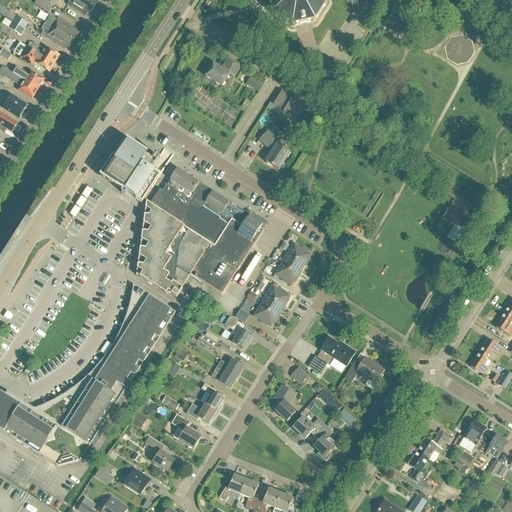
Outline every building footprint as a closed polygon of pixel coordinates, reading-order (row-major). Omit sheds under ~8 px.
[(34,10),(37,7),(28,0),(23,0),(23,1),(34,10)] [(51,5),(43,0),(37,0),(35,5),(47,12),(51,5)] [(89,17),(94,8),(80,0),(70,0),(67,6),(85,17),(86,15),(89,17)] [(80,0),(94,8),(99,1),(96,0),(80,0)] [(294,23),(316,19),(327,0),(271,0),(274,11),(294,23)] [(21,2),(17,7),(32,17),(36,11),(21,2)] [(6,19),(12,22),(24,30),(28,25),(10,13),(6,19)] [(52,29),(74,42),(79,34),(76,33),(77,30),(59,19),(57,21),(50,17),(46,24),(52,29)] [(24,30),(12,22),(8,29),(20,36),(24,30)] [(69,50),(74,42),(52,29),(46,24),(42,30),(44,32),(49,35),(46,39),(65,50),(66,48),(69,50)] [(30,50),(54,64),(58,57),(45,49),(44,50),(34,44),(30,50)] [(54,64),(30,50),(27,48),(19,60),(31,68),(35,63),(49,72),(54,64)] [(12,57),(2,51),(0,54),(0,57),(8,63),(12,57)] [(234,78),(242,67),(229,59),(222,70),(213,65),(205,77),(222,88),(230,75),(234,78)] [(38,90),(13,74),(13,75),(2,68),(0,72),(0,75),(20,88),(18,91),(32,100),(38,90)] [(13,74),(38,90),(45,80),(30,71),(27,77),(16,70),(13,74)] [(251,78),(247,86),(259,93),(263,85),(251,78)] [(276,108),(284,94),(277,90),(269,103),(276,108)] [(19,120),(27,106),(11,96),(3,110),(19,120)] [(287,115),(295,101),(288,97),(279,110),(287,115)] [(12,134),(18,123),(0,112),(0,131),(4,134),(6,131),(12,134)] [(304,127),(301,132),(306,136),(309,131),(304,127)] [(279,172),(290,153),(278,146),(280,144),(268,132),(260,141),(273,153),(266,163),(279,172)] [(111,159),(99,177),(122,192),(121,194),(125,197),(126,195),(141,205),(158,178),(154,175),(155,174),(151,172),(159,159),(155,157),(151,162),(145,158),(147,154),(126,140),(118,152),(119,153),(115,161),(111,159)] [(245,214),(177,170),(163,192),(160,189),(149,205),(141,278),(167,295),(168,292),(178,298),(211,245),(216,248),(196,278),(224,296),(267,228),(262,225),(264,221),(248,211),(245,214)] [(87,187),(82,195),(87,198),(92,190),(87,187)] [(81,196),(76,205),(81,208),(86,200),(81,196)] [(454,201),(444,217),(458,226),(469,210),(454,201)] [(75,206),(70,214),(75,217),(80,209),(75,206)] [(284,244),(280,249),(286,252),(289,247),(284,244)] [(287,255),(304,267),(305,267),(310,260),(309,259),(311,256),(294,245),(287,255)] [(281,265),(298,276),(304,267),(287,255),(286,254),(283,260),(284,260),(281,265)] [(299,277),(298,276),(281,265),(274,276),(292,287),(294,283),(295,284),(299,277)] [(247,290),(251,282),(246,279),(241,287),(247,290)] [(83,465),(144,369),(142,367),(175,314),(134,287),(134,286),(133,286),(131,301),(127,314),(122,327),(116,339),(110,351),(102,362),(93,372),(83,381),(72,390),(61,397),(49,404),(34,410),(7,392),(5,396),(0,392),(0,430),(58,468),(78,462),(83,465)] [(266,297),(283,309),(284,309),(289,302),(288,301),(290,298),(273,287),(266,297)] [(250,293),(247,298),(253,302),(256,297),(250,293)] [(260,307),(277,318),(283,309),(266,297),(263,301),(264,302),(260,307)] [(278,319),(277,318),(260,307),(254,318),(271,329),(273,325),(274,325),(278,319)] [(245,324),(250,316),(241,311),(236,319),(245,324)] [(511,330),(509,328),(511,322),(511,320),(504,315),(495,329),(508,337),(511,331),(511,330)] [(242,351),(251,337),(243,332),(245,328),(230,318),(225,327),(238,335),(236,338),(232,335),(228,341),(242,351)] [(215,353),(219,347),(201,337),(198,342),(215,353)] [(338,343),(328,337),(319,351),(320,352),(316,358),(329,367),(333,361),(345,368),(356,352),(339,342),(338,343)] [(479,355),(488,360),(492,354),(496,356),(501,349),(488,341),(479,355)] [(180,350),(175,357),(183,362),(188,355),(180,350)] [(483,367),(488,360),(479,355),(470,369),(483,377),(488,370),(483,367)] [(384,371),(365,359),(361,365),(356,362),(344,380),(352,384),(358,374),(368,381),(366,385),(366,386),(372,390),(374,390),(376,386),(375,385),(384,371)] [(217,367),(237,380),(244,369),(233,362),(229,367),(221,362),(217,367)] [(230,390),(237,380),(217,367),(214,373),(218,376),(215,381),(230,390)] [(301,387),(309,377),(299,369),(291,379),(301,387)] [(505,390),(511,378),(511,375),(502,370),(500,373),(505,376),(498,386),(505,390)] [(495,384),(499,378),(494,375),(490,381),(495,384)] [(205,406),(217,413),(224,401),(214,395),(216,392),(205,385),(201,391),(211,396),(205,406)] [(273,401),(281,405),(275,412),(286,422),(295,413),(288,406),(295,395),(282,386),(273,401)] [(325,391),(318,397),(324,403),(330,396),(325,391)] [(186,396),(182,406),(188,408),(192,398),(186,396)] [(176,411),(179,406),(166,398),(162,404),(176,411)] [(217,413),(205,406),(202,411),(192,406),(186,415),(197,422),(199,420),(209,426),(217,413)] [(342,420),(348,414),(344,410),(338,416),(342,420)] [(137,414),(130,424),(140,430),(146,420),(137,414)] [(193,451),(201,438),(184,427),(187,422),(177,416),(172,425),(184,433),(179,441),(193,451)] [(315,438),(326,427),(318,420),(311,427),(303,418),(294,428),(305,439),(311,434),(315,438)] [(479,440),(485,431),(474,424),(464,440),(470,444),(475,447),(479,440)] [(326,427),(315,438),(319,442),(314,447),(320,453),(318,454),(322,458),(323,456),(326,459),(334,450),(325,442),(333,434),(326,427)] [(422,459),(428,463),(429,461),(433,464),(442,451),(439,450),(443,443),(449,447),(453,440),(441,432),(432,445),(425,440),(417,452),(423,456),(422,459)] [(501,455),(508,445),(495,437),(489,447),(485,454),(497,461),(501,454),(501,455)] [(150,448),(154,442),(148,438),(144,444),(150,448)] [(124,449),(129,455),(138,447),(133,441),(124,449)] [(154,442),(150,448),(156,452),(149,462),(167,473),(174,462),(161,453),(164,448),(154,442)] [(452,446),(456,455),(470,464),(474,458),(452,445),(452,446)] [(428,463),(422,459),(423,456),(417,452),(408,467),(415,472),(410,480),(417,484),(422,476),(423,474),(421,472),(423,470),(428,463)] [(452,469),(457,463),(445,453),(440,459),(452,469)] [(492,478),(494,475),(501,465),(495,461),(489,472),(477,465),(483,456),(479,454),(471,466),(492,478)] [(136,455),(132,461),(138,465),(141,458),(136,455)] [(465,475),(469,470),(464,467),(465,465),(458,461),(454,468),(465,475)] [(149,466),(142,462),(137,472),(152,478),(155,470),(149,467),(149,466)] [(501,465),(494,475),(502,479),(508,469),(501,465)] [(439,467),(436,471),(444,477),(446,473),(439,467)] [(140,497),(150,481),(134,471),(124,487),(140,497)] [(240,496),(246,481),(233,476),(228,489),(226,488),(219,499),(225,503),(231,495),(231,492),(240,496)] [(253,511),(258,500),(253,499),(258,486),(246,481),(240,496),(248,499),(245,508),(253,511)] [(504,498),(510,495),(506,489),(500,492),(504,498)] [(274,509),(280,495),(268,490),(263,503),(258,500),(253,511),(254,511),(253,511),(265,511),(267,510),(265,509),(266,506),(274,509)] [(280,495),(274,509),(280,511),(287,511),(293,500),(280,495)] [(417,497),(408,511),(409,511),(421,511),(427,503),(417,497)] [(96,506),(86,499),(85,499),(77,511),(93,511),(96,506)] [(125,511),(127,509),(111,499),(102,511),(125,511)] [(147,501),(143,508),(148,511),(152,504),(147,501)] [(398,511),(384,503),(377,511),(398,511)]
